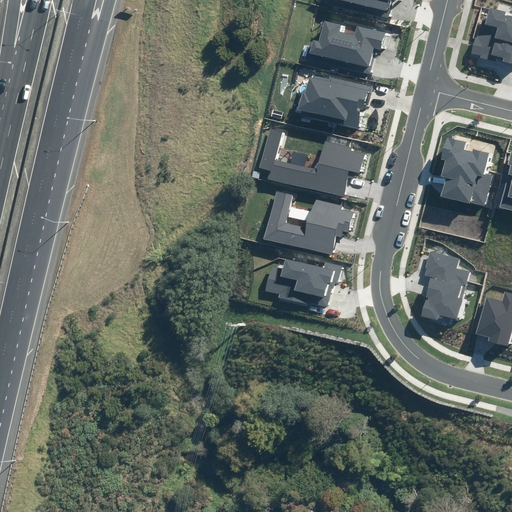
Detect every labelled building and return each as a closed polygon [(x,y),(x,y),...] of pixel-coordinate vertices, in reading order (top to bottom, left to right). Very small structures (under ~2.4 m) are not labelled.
[(326,0),(325,3),(388,19),(391,6),(387,5),(388,0),(390,0),(397,2),(397,0),(326,0)] [(511,16),(505,15),(506,13),(490,8),(486,25),(480,24),(472,53),(481,56),(481,57),(496,61),(497,57),(504,59),(503,62),(511,64),(511,16)] [(308,58),(369,75),(376,50),(382,52),(387,34),(358,26),(355,36),(339,31),(341,25),(325,20),(320,41),(313,39),(308,58)] [(301,115),(358,129),(362,112),(358,111),(359,108),(366,110),(371,87),(331,77),(330,80),(312,75),(311,78),(309,78),(305,93),(302,92),(298,110),(302,111),(301,115)] [(263,178),(343,197),(350,170),(361,173),(365,154),(351,151),(352,147),(325,141),(318,169),(276,159),(282,132),(269,129),(260,168),(265,170),(263,178)] [(441,195),(486,207),(494,176),(485,174),(490,153),(473,149),(473,152),(465,150),(467,142),(447,137),(441,159),(445,160),(441,176),(446,177),(441,195)] [(511,150),(511,151),(508,165),(510,165),(500,207),(511,209),(511,212),(511,214),(511,150)] [(292,195),(276,191),(264,239),(331,255),(336,236),(342,238),(344,232),(350,233),(355,214),(342,211),(343,206),(314,199),(307,228),(285,223),(292,195)] [(422,316),(437,320),(439,315),(457,320),(471,272),(457,268),(459,259),(430,251),(425,268),(428,269),(426,276),(431,277),(425,296),(429,298),(428,301),(426,300),(422,316)] [(323,268),(286,259),(283,268),(272,265),(266,290),(280,293),(279,298),(308,305),(309,303),(327,307),(332,289),(333,289),(334,283),(338,284),(343,266),(325,262),(323,268)] [(486,296),(476,334),(490,337),(489,341),(507,346),(511,328),(511,293),(504,292),(502,301),(486,296)]
